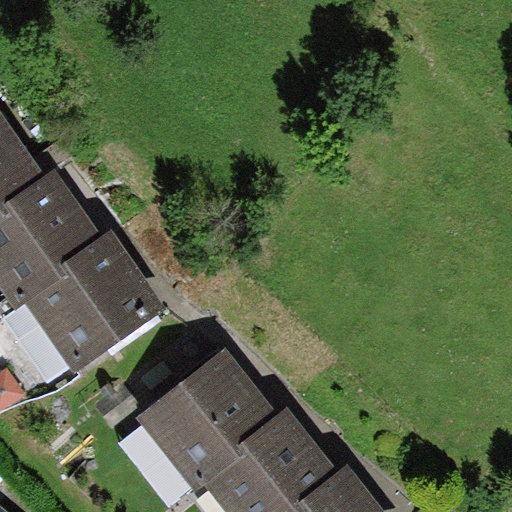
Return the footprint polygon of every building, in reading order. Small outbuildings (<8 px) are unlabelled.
[(0,231),(7,227),(0,217),(47,184),(0,116),(0,231)] [(0,231),(0,295),(16,319),(29,310),(63,287),(56,278),(103,246),(56,179),(47,184),(0,217),(7,227),(0,231)] [(63,287),(29,310),(75,378),(164,317),(113,242),(103,246),(56,278),(63,287)] [(226,354),(137,425),(197,500),(205,494),(239,467),(231,458),(279,420),(226,354)] [(239,467),(205,494),(219,511),(296,511),(339,478),(288,413),(279,420),(231,458),(239,467)] [(380,511),(349,471),(339,478),(296,511),(380,511)]
